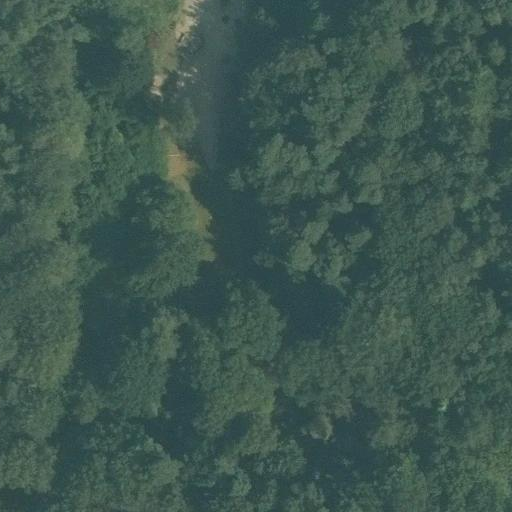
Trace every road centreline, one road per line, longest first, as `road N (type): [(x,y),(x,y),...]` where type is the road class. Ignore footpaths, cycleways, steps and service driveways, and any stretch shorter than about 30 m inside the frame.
road 1 (track): [(49,511),(70,0)]
road 2 (track): [(378,0),(372,56),(396,198),(511,468)]
